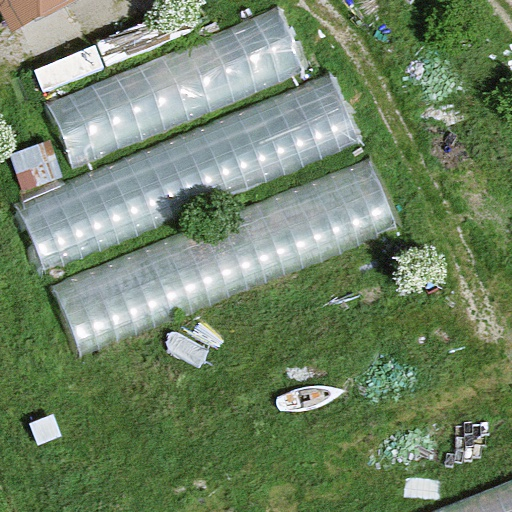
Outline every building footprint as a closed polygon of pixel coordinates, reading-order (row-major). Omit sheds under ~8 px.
[(0,0),(0,25),(21,66),(151,0),(0,0)] [(41,258),(362,150),(334,68),(309,77),(287,10),(108,71),(101,49),(36,71),(60,142),(8,159),(41,258)] [(109,67),(202,38),(194,12),(101,41),(109,67)] [(50,274),(79,350),(398,228),(370,155),(244,204),(242,200),(50,274)] [(511,511),(511,489),(442,511),(511,511)]
